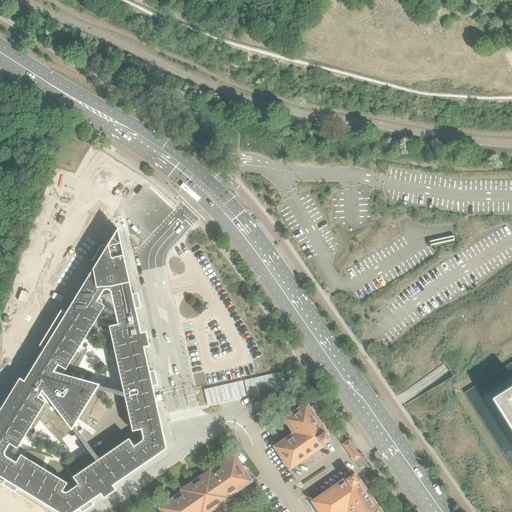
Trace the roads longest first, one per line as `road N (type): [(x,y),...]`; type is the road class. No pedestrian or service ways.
road 1 (secondary): [(441,511),(228,215),(128,130),(0,51)]
road 2 (unknown): [(51,0),(253,90),(427,127),(511,134)]
road 3 (track): [(305,55),(138,0)]
